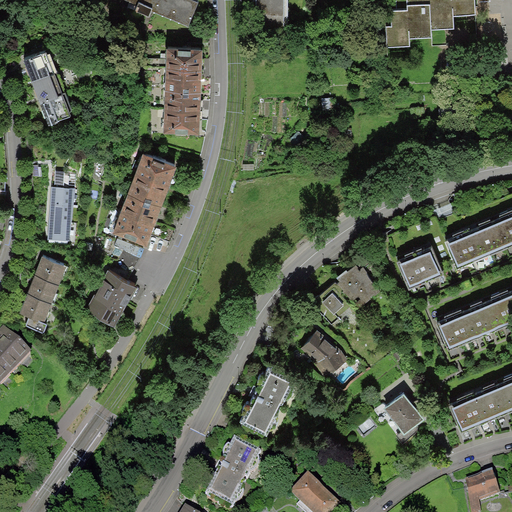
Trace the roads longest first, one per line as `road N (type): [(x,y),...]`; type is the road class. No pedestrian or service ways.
road 1 (residential): [(511,166),(408,195),(350,227),(293,273),(256,316),(151,511)]
road 2 (residential): [(218,0),(219,114),(204,183),(127,337)]
road 3 (residential): [(0,279),(18,204),(10,102),(0,86)]
road 4 (residential): [(511,443),(450,461),(373,511)]
